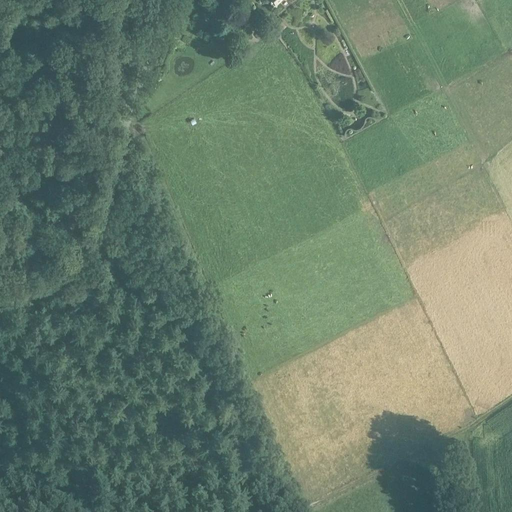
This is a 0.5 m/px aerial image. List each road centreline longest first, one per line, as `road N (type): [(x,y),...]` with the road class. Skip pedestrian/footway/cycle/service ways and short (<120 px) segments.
road 1 (track): [(123,124),(138,132),(150,155),(298,507)]
road 2 (unclassified): [(40,272),(76,248),(96,213),(170,0)]
road 3 (track): [(111,511),(96,448),(23,282)]
road 4 (track): [(511,399),(294,511)]
road 5 (track): [(511,214),(397,0)]
